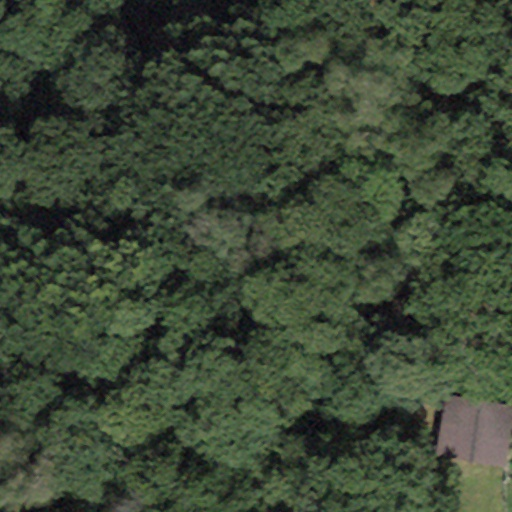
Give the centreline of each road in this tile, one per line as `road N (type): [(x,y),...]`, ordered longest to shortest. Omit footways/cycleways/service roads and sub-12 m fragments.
road 1 (track): [(467,359),(447,346),(434,320),(404,192),(416,90),(452,0)]
road 2 (track): [(441,511),(467,359)]
